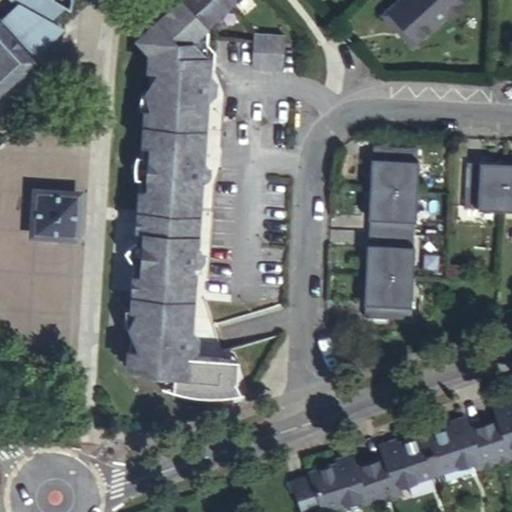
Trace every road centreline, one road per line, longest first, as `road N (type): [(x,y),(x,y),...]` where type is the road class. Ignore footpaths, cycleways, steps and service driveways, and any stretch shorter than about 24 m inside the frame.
road 1 (residential): [(511,119),(354,111),(327,125),(312,156),(292,424)]
road 2 (residential): [(292,424),(119,485),(55,497)]
road 3 (residential): [(511,354),(292,424)]
